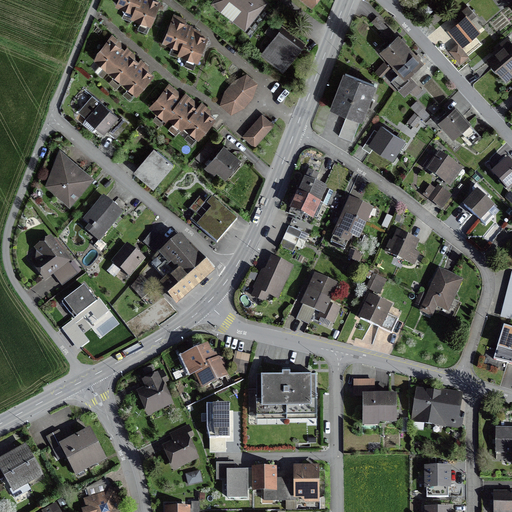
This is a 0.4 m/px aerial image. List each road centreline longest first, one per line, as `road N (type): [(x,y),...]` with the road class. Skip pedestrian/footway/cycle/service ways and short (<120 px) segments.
road 1 (residential): [(458,382),(488,288),(482,264),(397,195),(295,129)]
road 2 (residential): [(233,271),(49,116)]
road 3 (residential): [(383,0),(511,140)]
road 4 (residential): [(337,511),(336,351)]
road 5 (secondary): [(233,271),(295,129)]
road 6 (residential): [(136,511),(131,467),(86,379)]
road 7 (secondary): [(86,379),(206,306)]
road 8 (residential): [(336,351),(244,331),(206,306)]
road 9 (secondary): [(298,120),(345,0)]
road 10 (residential): [(458,382),(336,351)]
road 11 (residential): [(473,386),(475,511)]
